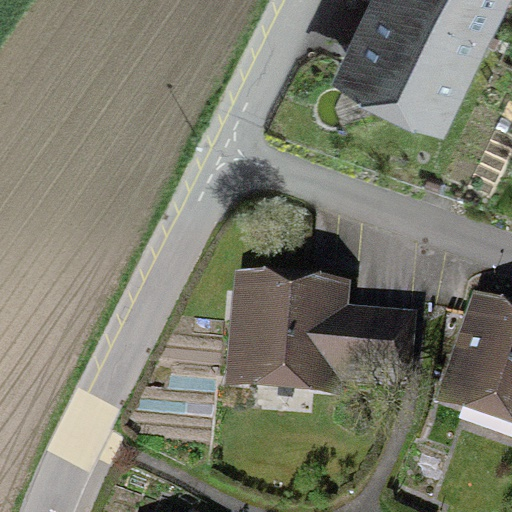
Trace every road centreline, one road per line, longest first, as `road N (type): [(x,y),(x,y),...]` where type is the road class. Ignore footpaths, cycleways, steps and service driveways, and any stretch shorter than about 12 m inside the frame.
road 1 (residential): [(215,158),(45,511)]
road 2 (residential): [(215,158),(511,276)]
road 3 (residential): [(295,0),(215,158)]
